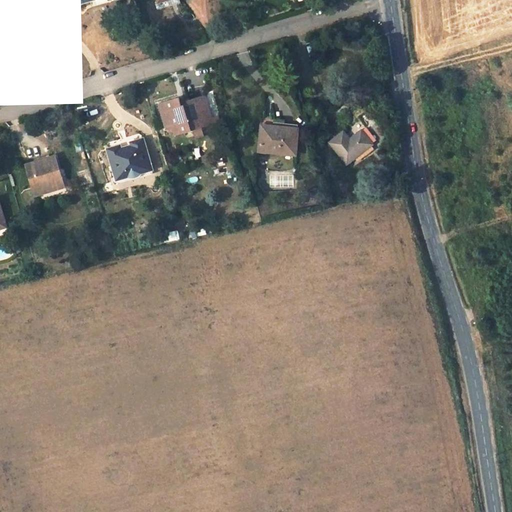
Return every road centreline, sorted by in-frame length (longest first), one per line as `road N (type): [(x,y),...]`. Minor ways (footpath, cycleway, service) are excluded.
road 1 (secondary): [(389,0),(416,184),(477,393),(497,511)]
road 2 (residential): [(0,117),(387,0)]
